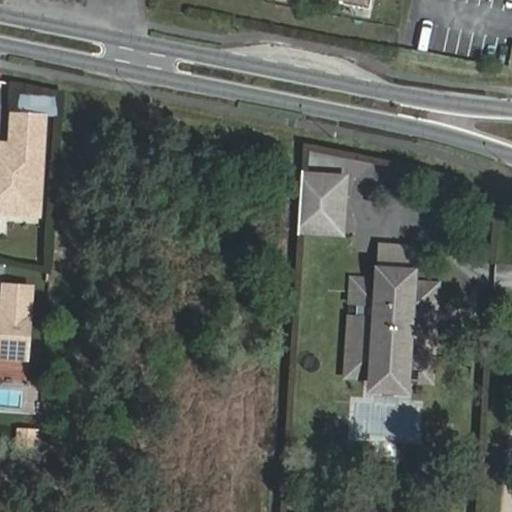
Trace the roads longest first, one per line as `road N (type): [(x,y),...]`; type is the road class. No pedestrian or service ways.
road 1 (secondary): [(0,45),(419,128),(511,157)]
road 2 (secondary): [(511,108),(364,87),(0,14)]
